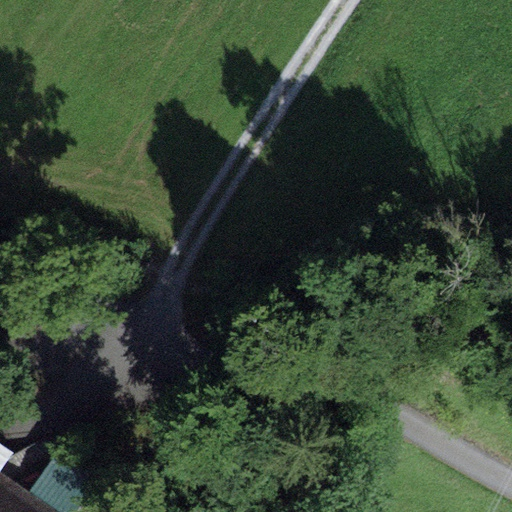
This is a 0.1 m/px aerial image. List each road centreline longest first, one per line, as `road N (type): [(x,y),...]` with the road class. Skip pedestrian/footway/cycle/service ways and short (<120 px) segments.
road 1 (trunk): [(511,16),(226,290),(0,489)]
road 2 (residential): [(511,482),(369,401),(189,360),(171,344),(167,295),(206,211)]
road 3 (track): [(206,211),(348,0)]
